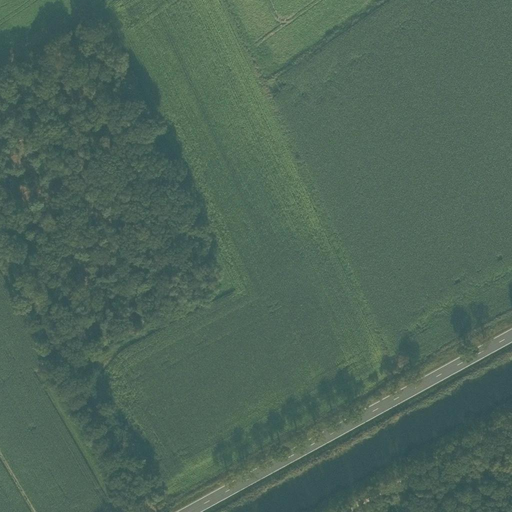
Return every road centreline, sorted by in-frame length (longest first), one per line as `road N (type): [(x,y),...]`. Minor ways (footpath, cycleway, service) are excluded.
road 1 (primary): [(191,511),(511,336)]
road 2 (track): [(0,244),(158,511)]
road 3 (track): [(511,420),(345,511)]
